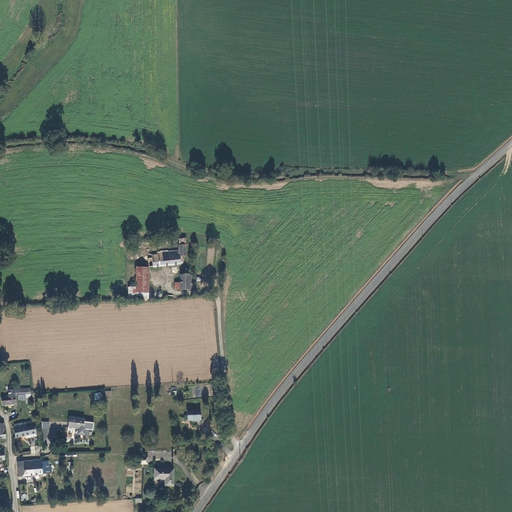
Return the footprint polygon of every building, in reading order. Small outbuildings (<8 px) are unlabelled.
[(186,256),(187,245),(179,245),(179,251),(158,252),(158,255),(152,255),(152,257),(148,257),(149,266),(153,266),(153,267),(180,264),(180,263),(180,256),(183,256),(186,256)] [(150,292),(148,267),(136,268),(138,288),(138,293),(150,292)] [(181,289),(194,288),(194,282),(190,282),(190,274),(181,274),(181,283),(181,289)] [(130,288),(130,300),(138,300),(138,293),(138,288),(130,288)] [(4,405),(17,405),(16,396),(15,393),(12,393),(12,397),(3,397),(4,405)] [(189,419),(202,418),(202,409),(189,409),(189,419)] [(72,417),(70,427),(80,428),(79,433),(80,434),(86,435),(87,434),(87,432),(87,429),(84,429),(85,423),(86,418),(72,417)] [(49,429),(49,422),(42,421),(41,428),(49,429)] [(36,437),(36,434),(35,429),(31,429),(30,426),(27,427),(26,423),(15,425),(16,430),(15,430),(16,437),(25,436),(30,435),(30,438),(36,437)] [(149,457),(139,458),(139,465),(149,464),(149,457)] [(42,460),(33,461),(34,475),(43,475),(43,474),(42,462),(42,460)] [(19,476),(34,475),(33,461),(18,462),(19,476)] [(156,469),(156,479),(166,479),(166,485),(174,486),(174,469),(156,469)]
